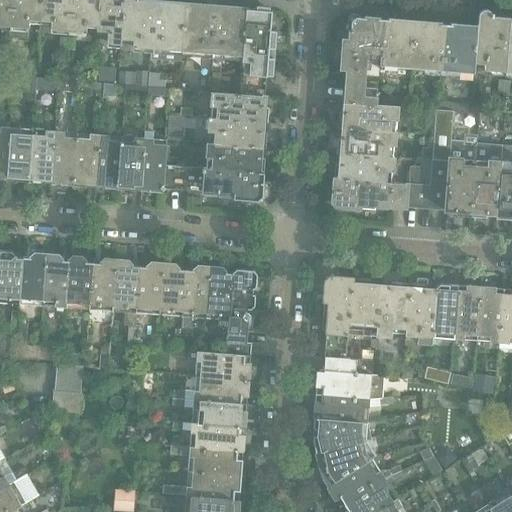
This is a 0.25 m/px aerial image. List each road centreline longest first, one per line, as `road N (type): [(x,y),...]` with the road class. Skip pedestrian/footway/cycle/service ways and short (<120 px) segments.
road 1 (residential): [(292,238),(0,215)]
road 2 (residential): [(301,511),(274,450),(292,238)]
road 3 (residential): [(311,6),(292,238)]
road 4 (residential): [(292,238),(511,258)]
